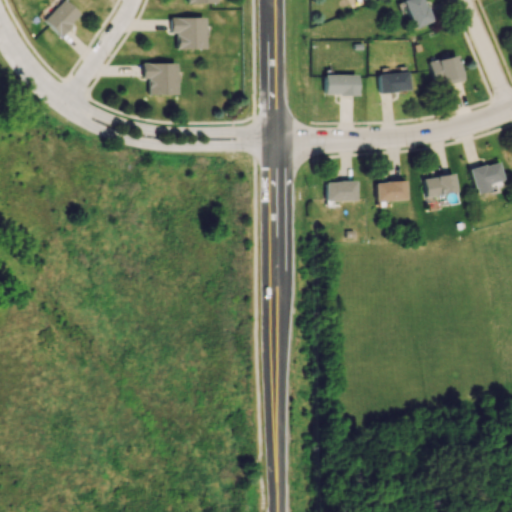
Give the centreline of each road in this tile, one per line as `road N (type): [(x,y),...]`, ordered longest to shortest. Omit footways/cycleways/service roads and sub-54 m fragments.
road 1 (residential): [(270,137),(384,143),(461,135),(511,113)]
road 2 (tertiary): [(270,137),(273,373)]
road 3 (residential): [(78,110),(93,128),(135,140),(270,145)]
road 4 (residential): [(232,130),(140,127),(78,110)]
road 5 (tertiary): [(273,373),(275,511)]
road 6 (tertiary): [(269,0),(270,137)]
road 7 (residential): [(509,115),(464,0)]
